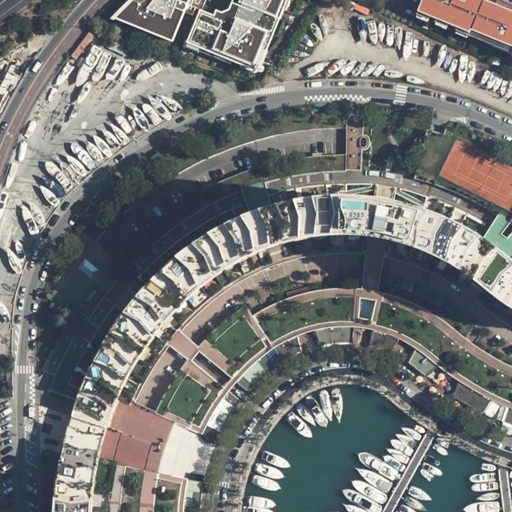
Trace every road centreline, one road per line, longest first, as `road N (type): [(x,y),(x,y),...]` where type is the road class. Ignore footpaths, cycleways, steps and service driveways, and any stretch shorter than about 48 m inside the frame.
road 1 (residential): [(511,134),(443,108),(359,95),(289,99),(223,113),(103,182),(62,224),(35,271),(23,323),(22,511)]
road 2 (residential): [(218,511),(224,465),(242,421),(270,390),(315,370),(371,370),(511,443)]
road 3 (primary): [(0,134),(33,70),(88,0)]
